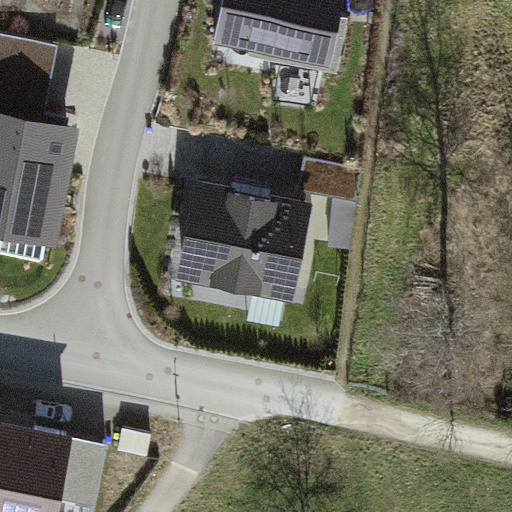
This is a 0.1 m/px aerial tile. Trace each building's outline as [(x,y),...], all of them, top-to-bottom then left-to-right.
[(345,0),(225,0),(221,30),(336,50),(345,0)] [(0,98),(48,107),(61,40),(0,29),(0,98)] [(0,217),(60,227),(80,112),(48,107),(0,98),(0,217)] [(367,164),(307,153),(301,184),(361,195),(367,164)] [(313,191),(198,170),(180,269),(294,290),(313,191)] [(0,411),(0,511),(54,511),(71,424),(0,411)]
